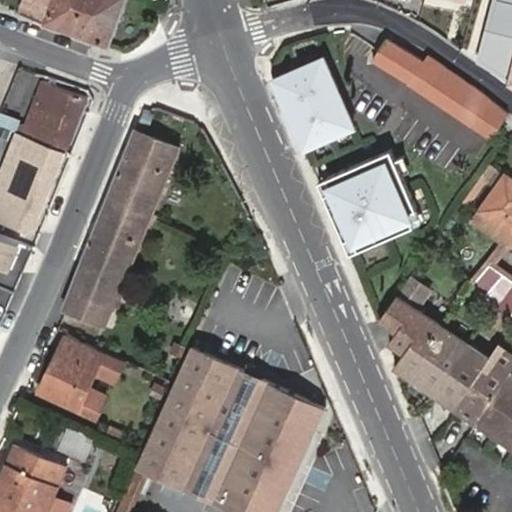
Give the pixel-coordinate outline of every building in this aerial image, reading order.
[(114,39),(129,0),(25,0),(23,7),(114,39)] [(511,0),(492,0),(478,50),(511,65),(511,0)] [(371,57),(437,101),(439,102),(464,119),(470,122),(490,136),(508,113),(469,83),(429,55),(424,60),(386,37),(377,50),(371,57)] [(323,52),(266,76),(298,152),(355,129),(345,105),(323,52)] [(69,66),(67,65),(62,83),(86,92),(94,74),(69,66)] [(43,76),(26,132),(69,149),(92,94),(86,92),(62,83),(43,76)] [(178,147),(135,127),(78,265),(62,306),(65,308),(102,323),(178,147)] [(26,132),(20,129),(0,182),(0,213),(36,228),(69,149),(26,132)] [(390,148),(318,178),(349,251),(421,221),(390,148)] [(485,213),(511,231),(511,179),(506,175),(481,211),(485,213)] [(484,181),(480,178),(462,203),(467,206),(484,181)] [(500,238),(510,245),(511,246),(511,231),(485,213),(478,223),(500,238)] [(0,230),(0,262),(10,267),(21,239),(0,230)] [(500,238),(470,278),(475,283),(491,266),(511,279),(511,271),(499,263),(510,245),(500,238)] [(475,283),(508,319),(511,311),(511,279),(491,266),(475,283)] [(401,291),(425,300),(432,284),(407,275),(401,291)] [(155,292),(148,306),(190,325),(197,311),(155,292)] [(398,292),(380,317),(395,331),(389,338),(405,356),(397,369),(475,422),(510,369),(398,292)] [(102,323),(65,308),(59,324),(72,330),(75,326),(97,336),(102,323)] [(122,357),(104,349),(66,332),(50,367),(56,369),(45,393),(77,408),(95,368),(113,377),(122,357)] [(241,511),(276,511),(324,407),(208,351),(210,346),(203,343),(201,348),(196,345),(136,475),(142,477),(145,479),(149,469),(154,471),(241,511)] [(184,355),(186,350),(176,345),(174,351),(184,355)] [(56,369),(50,367),(40,391),(45,393),(56,369)] [(511,370),(510,369),(475,422),(511,449),(511,370)] [(67,424),(56,447),(84,460),(94,436),(67,424)] [(45,511),(66,465),(54,460),(16,443),(9,458),(15,461),(0,494),(0,511),(45,511)] [(0,494),(15,461),(9,458),(0,476),(0,494)] [(125,511),(142,477),(136,475),(118,511),(125,511)]
